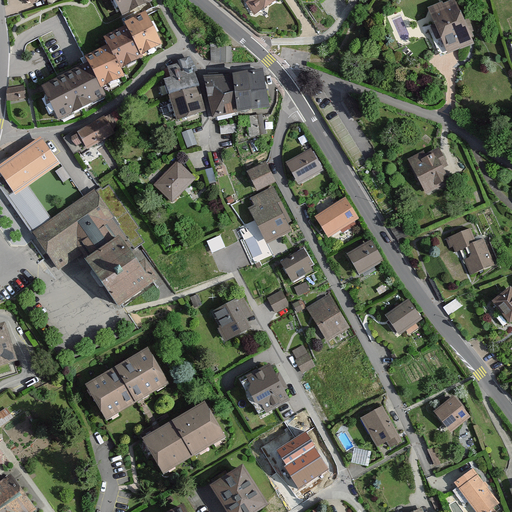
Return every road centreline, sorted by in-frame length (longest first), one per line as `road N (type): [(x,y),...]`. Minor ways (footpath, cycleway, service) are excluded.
road 1 (residential): [(294,92),(278,175),(418,442),(350,477)]
road 2 (tertiary): [(511,414),(378,229),(294,92)]
road 3 (residential): [(278,65),(410,106),(511,162)]
road 4 (residential): [(350,477),(236,272)]
road 5 (residential): [(0,136),(72,127),(111,107),(155,59),(184,43)]
road 6 (residential): [(184,43),(211,115),(201,161)]
